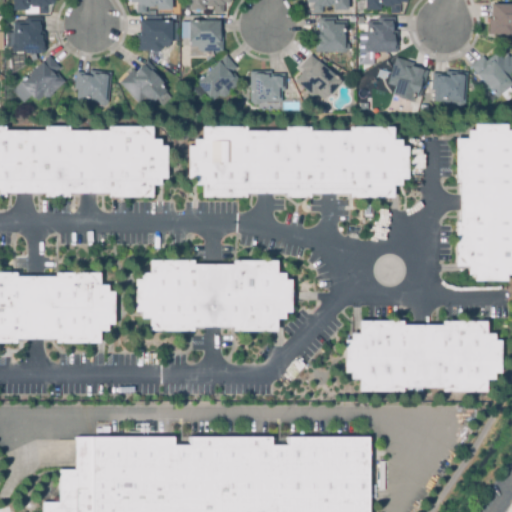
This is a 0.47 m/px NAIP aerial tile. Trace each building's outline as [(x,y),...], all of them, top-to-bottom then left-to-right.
[(47,14),(38,14),(38,7),(26,7),(26,11),(12,10),(12,0),(54,0),(54,3),(47,3),(47,14)] [(136,13),(136,3),(129,3),(129,0),(171,0),(171,10),(156,10),(156,7),(146,7),(146,13),(136,13)] [(223,13),(213,13),(213,7),(204,7),(204,10),(188,10),(188,0),(230,0),(230,2),(223,2),(223,13)] [(322,13),(312,13),(312,4),(305,4),(305,0),(346,0),(346,10),(332,10),(332,7),(322,6),(322,13)] [(399,12),(390,12),(390,7),(380,7),(380,10),(364,10),(364,0),(406,0),(406,2),(400,2),(399,12)] [(511,34),(511,35),(506,35),(504,34),(489,34),(488,18),(491,18),(491,4),(511,4),(511,34)] [(346,53),(314,52),(315,31),(318,31),(318,17),(336,17),(336,21),(346,21),(346,42),(348,44),(348,49),(346,51),(346,53)] [(397,52),(366,52),(366,21),(377,21),(377,17),(395,17),(395,31),(398,31),(397,52)] [(11,53),(11,47),(4,47),(4,33),(14,33),(13,22),(24,22),(24,18),(42,18),(42,34),(45,34),(45,52),(11,53)] [(158,52),(153,52),(151,51),(137,51),(137,34),(139,34),(139,21),(171,20),(171,41),(170,41),(169,46),(162,46),(162,48),(158,52)] [(206,53),(201,53),(197,49),(197,46),(190,46),(190,42),(188,42),(188,20),(219,21),(219,34),(222,34),(222,50),(209,50),(206,53)] [(511,84),(496,98),(470,66),(482,56),(487,60),(497,53),(507,64),(509,64),(511,68),(511,73),(510,74),(511,76),(511,81),(511,82),(511,83),(511,84)] [(212,100),(206,95),(201,99),(191,87),(225,55),(236,67),(232,71),(240,82),(228,92),(228,94),(225,98),(217,96),(212,100)] [(323,100),(317,95),(314,99),(294,82),(304,71),(299,67),(310,55),(340,81),(323,100)] [(23,102),(12,91),(20,84),(18,83),(49,56),(59,68),(55,72),(64,82),(52,92),(54,94),(50,97),(45,98),(43,96),(38,101),(35,97),(33,98),(30,95),(23,102)] [(411,102),(392,95),(395,86),(387,83),(396,57),(414,63),(413,66),(428,71),(419,97),(413,94),(411,102)] [(161,106),(155,99),(150,104),(143,97),(138,102),(120,82),(133,69),(135,72),(147,61),(166,80),(160,85),(171,97),(161,106)] [(103,105),(97,104),(96,101),(76,100),(77,89),(73,89),(75,72),(89,73),(89,70),(111,72),(107,102),(103,105)] [(280,102),(249,102),(249,71),(271,71),(271,74),(284,75),(284,91),(280,91),(280,102)] [(464,104),(432,101),(433,91),(430,91),(432,73),(445,74),(445,71),(467,73),(464,104)] [(507,281),(474,280),(474,275),(467,275),(467,266),(454,266),(455,222),(459,222),(460,183),(454,183),(455,138),(467,138),(467,130),(473,130),(473,123),(507,124),(507,131),(511,131),(511,275),(507,275),(507,281)] [(108,198),(108,192),(69,193),(69,197),(44,198),(44,193),(5,193),(5,197),(0,197),(0,126),(6,126),(6,131),(46,130),(46,127),(69,126),(69,131),(108,131),(108,127),(152,126),(152,139),(160,139),(160,145),(166,145),(167,179),(160,179),(160,185),(152,185),(152,197),(108,198)] [(393,198),(349,198),(349,193),(309,193),(309,198),(285,198),(285,193),(246,193),(246,197),(201,198),(201,185),(194,185),(194,179),(187,179),(187,146),(194,146),(194,139),(202,139),(202,126),(246,126),(246,131),(285,131),(285,126),(310,126),(310,131),(348,131),(348,126),(393,126),(393,139),(401,139),(401,146),(408,146),(408,179),(401,179),(401,185),(393,185),(393,198)] [(276,331),(231,331),(231,327),(195,327),(195,331),(148,331),(148,319),(140,319),(140,312),(134,312),(134,279),(140,279),(140,272),(148,273),(148,260),(193,261),(193,264),(232,264),(232,260),(276,261),(276,272),(285,273),(285,279),(291,279),(291,313),(284,313),(284,319),(276,319),(276,331)] [(55,344),(55,338),(16,339),(16,343),(0,343),(0,272),(16,272),(16,277),(55,276),(55,273),(99,272),(99,285),(107,285),(107,292),(113,291),(114,324),(107,324),(107,331),(99,331),(99,342),(55,344)] [(486,392),(441,392),(441,388),(403,388),(403,392),(358,392),(358,379),(350,379),(350,372),(344,372),(344,339),(350,339),(350,333),(357,333),(357,321),(403,321),(403,325),(441,325),(441,321),(486,321),(486,333),(495,333),(495,340),(500,340),(500,373),(494,373),(494,380),(486,380),(486,392)] [(40,511),(40,504),(57,504),(57,472),(73,472),(73,439),(171,439),(171,448),(188,447),(188,438),(269,439),(269,448),(284,448),(285,439),(366,439),(366,511),(40,511)] [(511,511),(511,493),(500,511),(511,511)]
